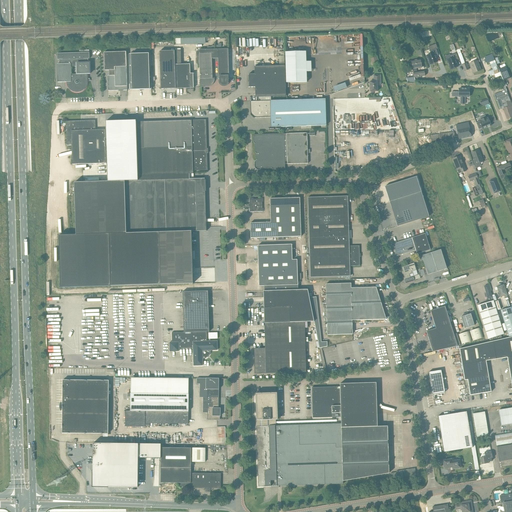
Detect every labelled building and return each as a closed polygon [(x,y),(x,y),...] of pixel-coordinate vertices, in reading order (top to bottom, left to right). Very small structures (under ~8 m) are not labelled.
[(430,65),(431,64),(431,65),(435,64),(434,63),(437,62),(435,56),(438,55),(436,48),(437,48),(436,44),(430,46),(431,50),(429,51),(431,54),(426,56),(430,65)] [(229,79),(228,49),(203,50),(199,50),(199,58),(199,64),(199,68),(200,87),(200,86),(204,86),(204,87),(205,87),(208,86),(209,86),(210,86),(211,85),(212,84),(213,83),(213,82),(214,82),(214,81),(214,80),(214,79),(214,78),(212,78),(212,54),(218,54),(218,79),(219,79),(219,82),(219,83),(219,84),(220,84),(220,85),(221,85),(222,86),(223,86),(224,86),(225,86),(226,86),(226,85),(227,85),(228,84),(228,83),(228,82),(228,79),(229,79)] [(175,51),(174,51),(175,65),(176,89),(190,88),(194,88),(193,74),(190,74),(190,64),(181,64),(180,50),(175,51)] [(174,51),(159,51),(161,89),(176,89),(175,65),(174,51)] [(307,82),(306,51),(285,52),(286,83),(307,82)] [(57,59),(59,59),(59,64),(57,64),(58,82),(66,82),(66,83),(66,84),(67,84),(67,85),(67,86),(67,87),(68,87),(68,88),(69,88),(69,89),(70,89),(70,90),(71,91),(72,91),(73,92),(74,92),(75,92),(76,92),(77,92),(78,92),(79,92),(80,92),(81,92),(82,91),(83,91),(84,90),(85,89),(85,88),(86,88),(86,87),(87,86),(87,85),(87,84),(88,83),(88,82),(88,81),(87,81),(87,79),(89,79),(88,79),(87,74),(90,74),(90,63),(88,63),(88,58),(89,58),(89,52),(57,53),(57,59)] [(127,90),(126,52),(116,52),(104,52),(104,70),(109,70),(109,76),(108,76),(108,91),(127,90)] [(151,89),(150,53),(129,54),(130,90),(151,89)] [(452,70),(455,69),(455,68),(458,67),(455,61),(459,60),(456,53),(450,56),(451,59),(447,60),(450,70),(451,69),(452,70)] [(411,61),(408,62),(409,69),(412,69),(413,73),(414,78),(425,76),(424,71),(417,72),(416,68),(422,68),(420,59),(411,61)] [(481,70),(478,60),(470,63),(473,73),(481,70)] [(492,69),(488,71),(490,76),(499,73),(497,67),(495,61),(489,63),(492,69)] [(286,96),(285,66),(254,67),(255,74),(248,74),(249,87),(255,87),(255,97),(286,96)] [(507,70),(500,72),(503,77),(504,80),(508,79),(510,78),(507,70)] [(409,72),(405,72),(407,83),(414,81),(413,78),(410,79),(409,72)] [(374,91),(377,91),(377,85),(381,85),(380,75),(373,75),(374,82),(370,82),(370,92),(371,91),(371,92),(373,92),(374,91)] [(336,91),(348,88),(347,82),(335,86),(336,91)] [(503,105),(500,99),(504,98),(506,103),(511,102),(510,101),(508,96),(506,91),(507,91),(504,85),(504,83),(501,84),(504,92),(503,93),(502,92),(496,94),(494,95),(496,101),(497,100),(499,106),(501,105),(503,105)] [(451,96),(451,97),(456,97),(460,97),(460,103),(460,104),(465,104),(465,103),(465,98),(465,97),(469,97),(469,89),(459,89),(459,92),(452,92),(452,96),(451,96)] [(382,97),(333,98),(334,129),(346,129),(399,129),(399,119),(396,119),(396,115),(378,116),(378,103),(382,103),(382,97)] [(326,125),(325,99),(250,101),(250,113),(251,113),(251,115),(253,117),(255,117),(255,118),(271,117),(271,127),(326,125)] [(511,105),(511,102),(506,103),(507,106),(504,107),(503,105),(501,105),(499,106),(500,109),(502,109),(503,108),(507,119),(511,117),(511,105)] [(485,116),(480,118),(481,120),(479,120),(479,121),(476,123),(479,130),(482,128),(483,129),(487,127),(488,128),(490,127),(490,126),(491,126),(490,124),(491,124),(489,119),(488,119),(488,118),(486,118),(485,116)] [(420,119),(420,126),(418,126),(418,129),(423,129),(423,125),(430,125),(430,119),(420,119)] [(95,120),(66,121),(66,126),(67,145),(71,145),(72,164),(106,163),(105,139),(105,129),(95,130),(95,120)] [(110,121),(105,121),(107,176),(107,181),(138,181),(190,179),(189,174),(193,174),(193,171),(202,170),(207,170),(207,159),(206,141),(206,134),(206,120),(143,122),(136,122),(136,120),(131,120),(111,121),(110,121)] [(468,122),(456,125),(457,131),(458,136),(459,139),(471,137),(468,122)] [(442,134),(430,136),(431,141),(443,139),(455,137),(454,132),(442,134)] [(308,163),(307,133),(253,135),(254,142),(254,143),(255,144),(255,152),(255,153),(256,153),(257,161),(259,164),(259,168),(260,168),(260,169),(261,169),(272,168),(272,169),(273,169),(273,170),(285,169),(285,164),(308,163)] [(480,154),(478,149),(471,152),(474,160),(472,160),(475,168),(481,166),(480,163),(483,162),(480,154)] [(462,173),(466,171),(460,156),(453,159),(457,170),(458,174),(462,173)] [(511,167),(509,163),(496,168),(499,176),(504,174),(502,170),(511,167)] [(476,186),(480,184),(476,173),(468,176),(470,182),(474,181),(476,186)] [(416,177),(385,187),(397,227),(429,217),(421,192),(416,177)] [(59,235),(60,288),(193,284),(191,231),(206,231),(205,178),(190,179),(138,181),(107,181),(74,183),(76,235),(59,235)] [(495,193),(501,191),(496,178),(490,180),(495,193)] [(349,246),(348,196),(308,197),(310,278),(350,276),(350,266),(360,266),(359,246),(349,246)] [(271,222),(286,222),(285,198),(270,199),(271,222)] [(285,198),(286,222),(301,222),(300,198),(285,198)] [(262,211),(262,199),(249,199),(250,212),(262,211)] [(286,222),(271,222),(250,223),(251,238),(301,237),(301,222),(286,222)] [(430,250),(425,234),(398,242),(393,244),(397,256),(401,255),(416,250),(417,254),(430,250)] [(264,286),(264,291),(298,290),(297,259),(292,260),(292,244),(258,246),(259,286),(264,286)] [(441,250),(431,253),(437,272),(447,269),(441,250)] [(437,272),(431,253),(422,256),(423,260),(426,268),(423,269),(425,275),(428,274),(428,275),(437,272)] [(406,266),(401,267),(403,271),(402,272),(402,274),(403,274),(405,280),(404,280),(405,284),(414,281),(414,280),(420,278),(419,275),(419,274),(418,275),(416,270),(414,263),(410,264),(406,266)] [(326,305),(381,303),(376,287),(351,288),(351,283),(326,284),(326,305)] [(264,291),(264,307),(289,306),(290,322),(305,322),(314,322),(308,290),(298,290),(264,291)] [(209,332),(208,291),(182,292),(184,332),(172,333),(172,342),(169,342),(170,351),(179,351),(179,349),(193,348),(193,366),(202,366),(202,359),(203,359),(204,359),(205,358),(206,358),(207,357),(208,357),(208,356),(209,356),(209,355),(209,354),(210,354),(210,353),(210,352),(210,351),(210,350),(217,350),(217,341),(207,341),(206,332),(209,332)] [(504,334),(493,301),(477,306),(488,339),(504,334)] [(381,303),(326,305),(327,335),(352,334),(352,320),(386,319),(381,303)] [(265,348),(305,347),(305,322),(290,322),(289,306),(264,307),(265,348)] [(430,311),(436,328),(450,324),(445,306),(430,311)] [(500,310),(509,337),(511,336),(511,309),(511,307),(500,310)] [(464,316),(461,317),(464,329),(474,325),(471,314),(468,315),(467,313),(463,314),(464,316)] [(429,342),(454,334),(450,324),(436,328),(426,331),(429,342)] [(483,338),(480,327),(469,331),(473,341),(483,338)] [(472,341),(469,331),(458,334),(461,344),(472,341)] [(454,334),(429,342),(433,352),(458,346),(457,344),(454,334)] [(511,337),(493,341),(496,359),(507,357),(511,356),(511,337)] [(486,361),(496,359),(493,341),(459,349),(462,365),(486,361)] [(305,347),(265,348),(254,348),(255,374),(306,372),(305,347)] [(488,376),(486,361),(462,365),(463,372),(464,375),(464,380),(467,380),(467,379),(488,376)] [(445,392),(441,370),(428,372),(432,394),(445,392)] [(467,379),(467,380),(470,395),(491,392),(488,376),(467,379)] [(218,409),(219,378),(201,378),(201,384),(200,384),(199,398),(203,398),(203,405),(204,405),(204,407),(203,407),(203,413),(207,413),(207,420),(220,420),(220,409),(218,409)] [(63,380),(62,433),(108,434),(109,380),(63,380)] [(285,425),(286,486),(343,484),(343,481),(389,473),(388,447),(380,448),(379,447),(379,446),(378,446),(376,383),(340,384),(340,389),(337,389),(337,387),(312,388),(313,418),(341,417),(341,424),(285,425)] [(256,426),(275,426),(275,420),(278,419),(277,393),(255,393),(256,426)] [(188,394),(131,394),(130,411),(125,411),(125,427),(145,427),(150,427),(150,423),(188,424),(188,394)] [(511,407),(499,410),(501,425),(511,423),(511,432),(495,435),(496,446),(511,444),(497,447),(499,461),(511,459),(511,407)] [(438,416),(441,434),(445,434),(461,431),(469,429),(466,411),(438,416)] [(285,425),(275,426),(256,426),(257,444),(259,444),(259,446),(257,446),(258,450),(257,450),(258,487),(271,486),(271,480),(276,480),(276,486),(286,486),(285,425)] [(487,425),(475,427),(477,437),(488,435),(487,425)] [(464,449),(472,447),(469,429),(461,431),(464,449)] [(464,449),(461,431),(445,434),(441,434),(444,452),(448,451),(464,449)] [(161,458),(161,447),(161,444),(93,443),(92,472),(92,487),(106,487),(138,487),(138,458),(161,458)] [(191,448),(161,447),(161,458),(160,483),(180,483),(180,486),(186,486),(186,483),(190,483),(190,488),(221,488),(221,473),(191,473),(191,462),(205,462),(205,448),(192,448),(192,458),(191,458),(191,448)] [(492,453),(491,451),(484,452),(485,454),(482,455),(483,457),(481,457),(482,464),(489,463),(488,462),(491,461),(491,458),(492,458),(492,453)] [(452,461),(451,459),(443,460),(444,468),(450,467),(452,467),(452,469),(460,468),(459,460),(452,461)] [(511,511),(511,493),(499,496),(500,501),(502,500),(504,511),(511,511)] [(461,509),(461,511),(472,511),(471,500),(459,502),(459,504),(456,504),(456,505),(455,506),(454,507),(454,508),(455,509),(455,510),(456,510),(461,509)]
